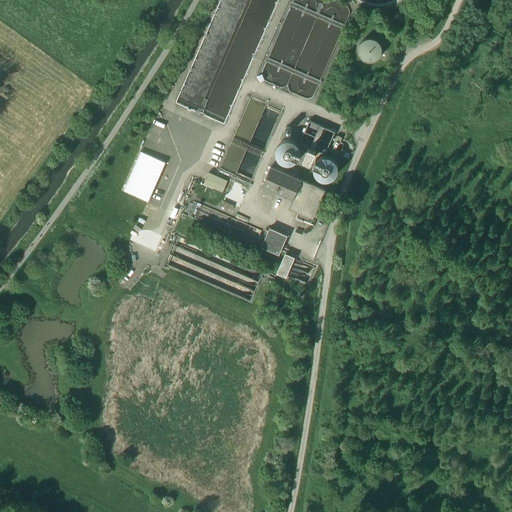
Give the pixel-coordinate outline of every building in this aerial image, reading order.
[(381,53),(382,49),(381,44),(379,40),(375,38),(370,37),(365,38),(362,41),(359,44),(358,49),(359,54),(362,57),(366,60),(370,61),(375,60),(379,57),(381,53)] [(336,131),(310,120),(300,142),(309,146),(316,150),(326,154),(336,131)] [(294,162),(298,159),(299,159),(302,153),(301,153),(300,148),(298,144),(295,141),(291,139),(286,139),(282,141),(279,144),(277,148),(277,153),(278,157),(281,161),(285,163),(290,163),(294,162)] [(309,146),(304,158),(311,161),(316,150),(309,146)] [(167,162),(141,151),(124,190),(150,202),(167,162)] [(315,167),(316,173),(318,176),(322,179),(327,180),(331,179),(336,176),(338,172),(339,167),(338,163),(336,160),(333,157),(330,156),(326,156),(321,157),(317,160),(315,164),(315,167)] [(302,178),(271,165),(263,185),(293,198),(302,178)] [(228,179),(209,171),(204,182),(223,190),(228,179)] [(325,189),(302,178),(293,198),(290,206),(313,217),(325,189)] [(234,204),(224,200),(222,205),(232,209),(234,204)] [(303,223),(297,221),(295,227),(301,230),(303,223)] [(287,234),(270,227),(269,229),(267,234),(262,245),(279,253),(287,234)] [(286,253),(278,272),(287,276),(287,275),(295,258),(295,257),(286,253)] [(316,267),(295,258),(287,275),(308,284),(316,267)]
